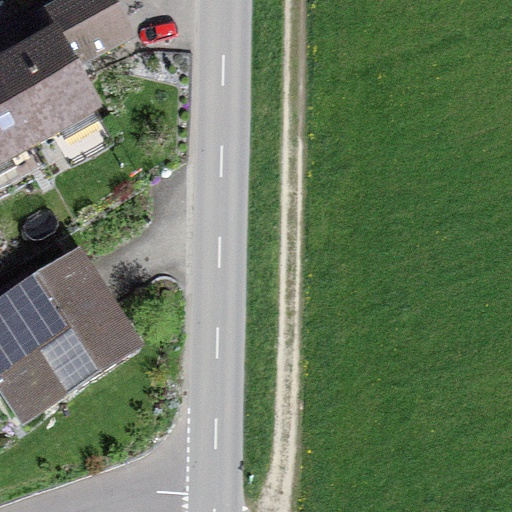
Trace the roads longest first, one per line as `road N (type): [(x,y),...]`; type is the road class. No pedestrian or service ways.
road 1 (track): [(278,511),(285,478),(293,0)]
road 2 (tertiary): [(229,0),(214,494)]
road 3 (unclassified): [(72,511),(155,493),(214,494)]
